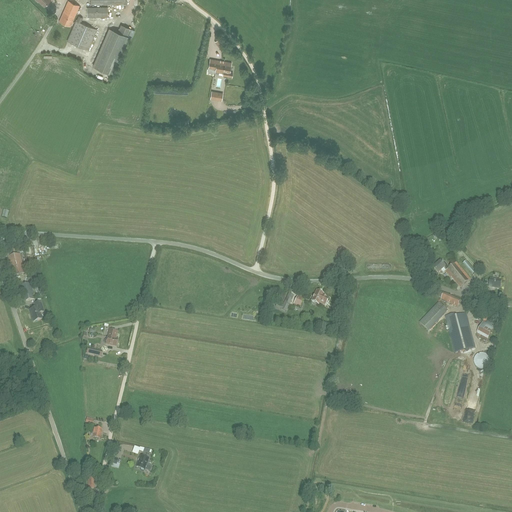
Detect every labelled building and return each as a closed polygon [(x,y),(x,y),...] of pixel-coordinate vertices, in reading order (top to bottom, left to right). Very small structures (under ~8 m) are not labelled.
[(71,26),(80,6),(68,1),(59,22),(70,27),(71,26)] [(108,7),(87,8),(87,18),(108,17),(108,7)] [(87,50),(96,29),(81,23),(83,18),(79,17),(68,42),(87,50)] [(121,25),(117,32),(110,29),(92,67),(110,75),(131,30),(121,25)] [(209,69),(208,71),(215,72),(219,72),(223,73),(223,75),(223,76),(232,77),(233,72),(230,72),(231,63),(210,59),(209,69)] [(0,244),(8,277),(25,273),(20,254),(13,255),(9,241),(0,243),(0,244)] [(449,251),(445,247),(443,245),(439,249),(427,258),(432,265),(449,251)] [(461,288),(470,280),(456,263),(450,268),(444,262),(442,264),(440,261),(433,267),(438,273),(444,268),(446,271),(451,278),(452,278),(461,288)] [(463,264),(469,271),(472,275),(476,272),(466,261),(463,264)] [(500,289),(501,280),(490,279),(489,287),(500,289)] [(23,302),(35,299),(31,284),(19,286),(23,302)] [(323,295),(323,294),(317,291),(311,301),(318,305),(320,302),(325,305),(329,298),(323,295)] [(457,307),(460,300),(441,292),(438,297),(441,298),(441,299),(457,307)] [(300,307),(305,299),(298,296),(294,304),(300,307)] [(283,305),(283,306),(288,308),(291,301),(286,298),(283,305)] [(41,314),(44,312),(41,301),(33,304),(35,308),(29,310),(33,322),(42,319),(41,314)] [(419,323),(427,330),(427,329),(446,309),(439,303),(419,323)] [(457,316),(446,319),(455,353),(475,348),(466,314),(457,316)] [(487,341),(495,325),(488,321),(486,324),(483,322),(476,335),(487,341)] [(110,329),(108,337),(107,340),(106,339),(105,340),(105,342),(105,343),(106,344),(117,346),(118,339),(116,339),(118,331),(110,329)] [(476,359),(475,361),(476,364),(477,366),(478,368),(481,369),(483,369),(485,369),(488,368),(489,367),(491,364),(492,361),(491,360),(490,357),(488,355),(486,354),(483,353),(480,354),(477,356),(476,359)] [(464,414),(465,424),(475,423),(474,413),(464,414)] [(102,429),(93,428),(92,434),(94,434),(93,437),(101,439),(102,429)] [(149,459),(141,456),(137,467),(145,470),(149,459)]
